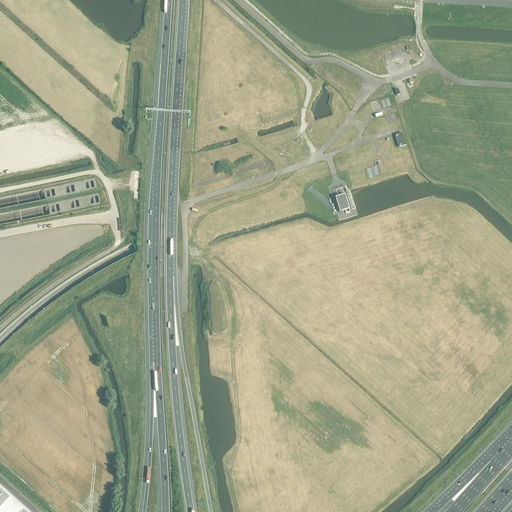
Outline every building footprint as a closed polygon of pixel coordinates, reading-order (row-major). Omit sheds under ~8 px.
[(396,134),(399,147),(406,144),(403,132),(396,134)] [(97,190),(97,186),(96,182),(95,179),(43,190),(44,193),(44,197),(45,200),(97,190)] [(100,201),(99,197),(99,194),(49,205),(49,208),(50,212),(51,216),(101,205),(100,201)] [(345,195),(336,198),(340,212),(349,209),(345,195)] [(0,407),(0,471),(45,511),(72,511),(93,490),(0,407)]
